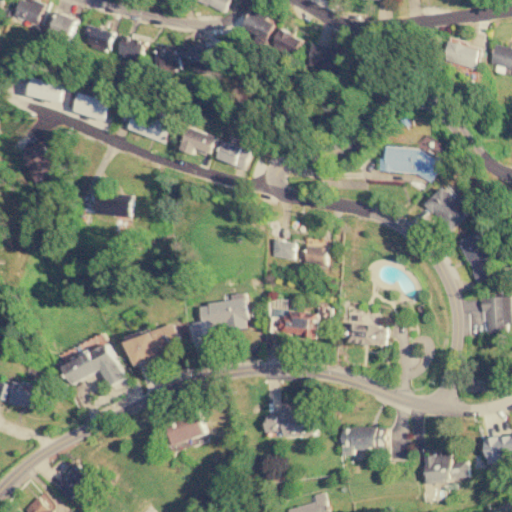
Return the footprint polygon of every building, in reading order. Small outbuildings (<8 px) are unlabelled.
[(46,2),(40,0),(20,0),(15,14),(39,23),(46,2)] [(198,0),(225,11),(229,0),(198,0)] [(256,32),(252,39),(263,45),(276,20),(253,7),(243,26),(256,32)] [(51,31),(70,38),(78,18),(59,10),(51,31)] [(108,50),(114,31),(88,23),(82,42),(108,50)] [(302,36),(278,27),(271,46),(295,55),(302,36)] [(118,54),(141,61),(147,40),(124,33),(118,54)] [(444,60),(476,66),(481,44),(448,38),(444,60)] [(180,71),(183,45),(160,42),(157,68),(180,71)] [(338,67),(339,60),(346,61),(348,47),(312,42),(309,64),(338,67)] [(489,67),(510,71),(511,67),(511,45),(495,42),(489,67)] [(230,46),(194,44),(193,63),(219,64),(219,59),(229,60),(230,46)] [(33,94),(64,101),(67,83),(37,76),(33,94)] [(112,100),(82,90),(76,109),(106,119),(112,100)] [(166,142),(173,123),(136,109),(129,127),(166,142)] [(194,152),(197,146),(213,152),(219,135),(190,125),(182,148),(194,152)] [(218,158),(245,166),(251,147),(224,140),(218,158)] [(58,171),(44,141),(22,152),(37,182),(58,171)] [(379,169),(418,173),(432,181),(443,163),(419,150),(387,147),(386,156),(380,156),(379,169)] [(470,213),(450,231),(425,202),(445,185),(470,213)] [(131,214),(132,194),(97,193),(97,213),(131,214)] [(478,280),(498,270),(479,229),(459,239),(478,280)] [(328,262),(329,238),(307,237),(306,261),(328,262)] [(296,241),(279,239),(277,255),(294,257),(296,241)] [(488,332),(511,332),(511,322),(511,294),(482,295),(482,310),(487,310),(488,332)] [(196,338),(215,335),(213,323),(229,321),(230,327),(249,324),(244,296),(199,303),(202,321),(193,323),(196,338)] [(275,307),(272,330),(329,335),(332,306),(320,305),(320,311),(275,307)] [(190,339),(186,321),(178,323),(181,341),(190,339)] [(345,322),(344,341),(387,343),(388,324),(345,322)] [(134,362),(182,346),(175,323),(126,339),(134,362)] [(110,384),(126,377),(110,342),(63,362),(72,382),(103,369),(110,384)] [(1,397),(36,407),(42,385),(16,377),(14,387),(5,384),(1,397)] [(316,432),(315,409),(280,410),(280,414),(268,414),(269,433),(316,432)] [(208,432),(201,412),(170,423),(177,443),(208,432)] [(356,453),(356,447),(388,446),(388,424),(344,426),(344,454),(356,453)] [(511,432),(486,437),(490,463),(506,460),(504,450),(511,449),(511,452),(511,432)] [(471,475),(469,459),(453,462),(452,452),(426,455),(429,481),(471,475)] [(94,478),(78,462),(61,477),(66,482),(59,488),(71,500),(94,478)] [(25,508),(29,511),(50,511),(53,509),(38,494),(25,508)]
